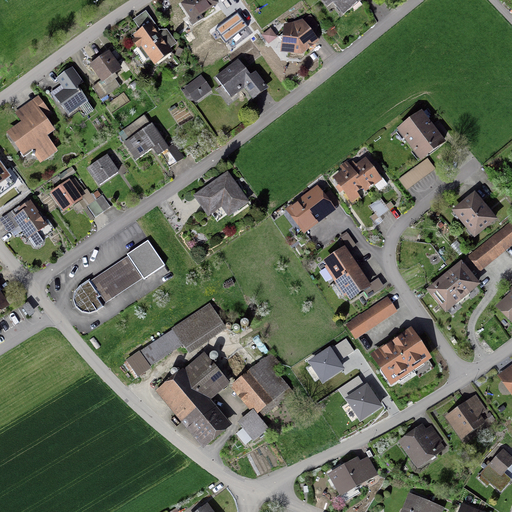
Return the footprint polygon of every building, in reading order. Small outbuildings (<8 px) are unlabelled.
[(189,0),(181,5),(191,20),(189,22),(192,26),(202,20),(199,15),(216,4),(212,0),(189,0)] [(341,13),(357,0),(359,2),(361,0),(321,0),(327,7),(333,2),(341,13)] [(248,17),(242,22),(246,27),(252,23),(248,17)] [(282,45),(282,51),(300,53),(315,42),(300,23),(285,28),(284,33),(277,38),(282,45)] [(142,63),(149,58),(154,65),(155,65),(153,62),(168,51),(170,54),(171,53),(168,49),(175,44),(166,32),(159,37),(150,25),(134,37),(136,39),(132,42),(137,48),(133,51),(142,63)] [(118,70),(107,55),(91,66),(102,82),(103,81),(105,84),(112,79),(110,76),(118,70)] [(238,61),(215,78),(229,96),(237,90),(238,91),(239,90),(238,89),(244,84),(253,97),(264,89),(265,88),(255,75),(251,79),(238,61)] [(65,89),(54,97),(67,115),(76,109),(82,119),(92,111),(75,87),(81,82),(71,69),(58,78),(65,89)] [(185,89),(194,102),(202,96),(199,93),(200,92),(198,89),(204,84),(200,78),(185,89)] [(106,95),(98,84),(92,88),(100,99),(106,95)] [(442,143),(420,115),(399,130),(421,159),(442,143)] [(23,126),(9,136),(12,141),(16,141),(17,143),(16,145),(16,146),(21,153),(29,147),(32,151),(31,156),(36,156),(38,159),(43,160),(54,151),(52,148),(52,143),(48,143),(43,136),(51,130),(41,117),(28,127),(28,126),(27,125),(25,125),(23,126)] [(150,126),(124,144),(136,161),(153,149),(158,156),(159,155),(168,168),(183,158),(174,145),(166,150),(150,126)] [(105,157),(88,169),(99,186),(117,174),(105,157)] [(434,170),(426,160),(398,181),(406,191),(434,170)] [(340,168),(343,172),(334,179),(342,189),(347,196),(352,192),(354,194),(362,188),(365,191),(373,184),(371,182),(377,178),(371,170),(364,161),(355,168),(352,164),(348,168),(345,164),(340,168)] [(0,189),(12,181),(0,164),(0,189)] [(234,211),(245,203),(226,175),(195,197),(207,215),(227,201),(234,211)] [(69,183),(51,195),(62,211),(80,199),(69,183)] [(304,231),(330,211),(315,191),(289,210),(304,231)] [(102,213),(109,208),(101,196),(94,201),(102,213)] [(454,212),(473,237),(493,220),(473,196),(454,212)] [(370,218),(373,222),(381,216),(383,215),(386,212),(393,207),(390,203),(385,207),(379,199),(374,203),(369,207),(375,215),(370,218)] [(40,220),(27,201),(10,212),(26,236),(35,231),(40,239),(40,240),(53,231),(44,218),(40,220)] [(86,207),(94,218),(102,213),(94,201),(86,207)] [(511,223),(493,238),(503,250),(511,242),(511,223)] [(470,257),(480,269),(503,250),(493,238),(470,257)] [(141,281),(142,283),(165,268),(149,244),(127,259),(141,281)] [(351,262),(343,251),(325,263),(337,281),(349,298),(367,286),(361,276),(355,268),(351,262)] [(106,304),(141,281),(127,259),(91,282),(106,304)] [(460,265),(429,291),(445,310),(453,304),(458,304),(468,297),(468,291),(476,285),(460,265)] [(81,313),(88,314),(96,312),(102,307),(96,299),(99,297),(88,281),(79,287),(74,293),(72,300),(75,308),(81,313)] [(511,293),(511,297),(501,308),(511,319),(511,288),(511,290),(510,292),(511,293)] [(369,289),(364,293),(367,298),(372,294),(369,289)] [(356,337),(393,312),(385,301),(348,326),(356,337)] [(32,318),(40,313),(33,303),(25,309),(32,318)] [(208,307),(126,362),(137,378),(150,370),(147,366),(181,345),(184,350),(221,326),(208,307)] [(238,326),(236,325),(235,325),(233,326),(232,327),(231,328),(231,330),(231,331),(232,332),(233,334),(234,334),(236,334),(237,334),(238,333),(239,332),(240,331),(240,329),(240,328),(239,327),(238,326)] [(391,382),(426,358),(409,333),(374,357),(391,382)] [(346,339),(333,347),(342,360),(355,351),(346,339)] [(329,351),(311,362),(323,381),(341,369),(329,351)] [(208,357),(208,358),(209,359),(210,361),(211,361),(212,362),(214,362),(215,361),(216,360),(217,359),(217,358),(217,356),(216,355),(215,354),(214,353),(212,353),(211,353),(210,354),(209,355),(208,357)] [(273,371),(279,365),(271,355),(234,386),(253,408),(251,410),(253,412),(238,424),(252,440),(266,428),(259,419),(291,392),(273,371)] [(188,429),(201,445),(223,426),(204,403),(226,384),(203,356),(164,389),(193,424),(188,429)] [(170,370),(169,372),(169,373),(169,375),(170,376),(171,376),(173,377),(174,377),(176,376),(177,375),(177,373),(177,372),(176,370),(175,369),(173,369),(172,369),(170,370)] [(511,369),(501,377),(511,392),(511,369)] [(361,419),(379,407),(367,388),(365,389),(357,377),(338,390),(346,402),(348,400),(361,419)] [(475,416),(484,410),(475,398),(449,416),(462,434),(479,422),(475,416)] [(423,433),(420,429),(402,442),(417,465),(436,451),(433,447),(440,442),(430,428),(423,433)] [(502,474),(511,463),(511,462),(501,452),(477,478),(485,486),(489,483),(499,492),(509,481),(502,474)] [(367,462),(359,466),(356,460),(330,475),(335,484),(341,481),(345,489),(353,484),(355,487),(375,476),(367,462)] [(438,511),(439,510),(409,497),(406,506),(405,507),(406,509),(406,510),(407,511),(410,511),(409,511),(438,511)]
